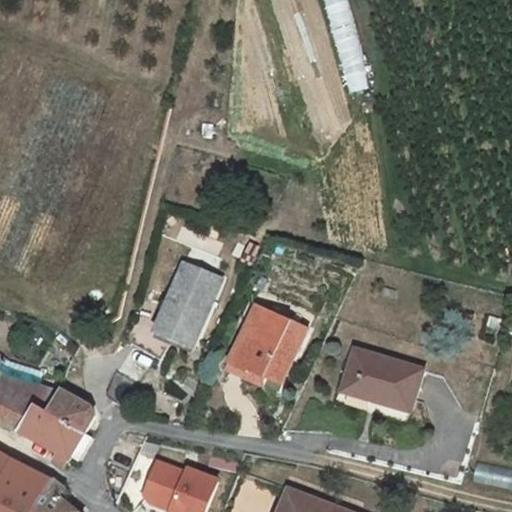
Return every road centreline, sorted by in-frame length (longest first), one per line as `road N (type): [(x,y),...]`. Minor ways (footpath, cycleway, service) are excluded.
road 1 (residential): [(112,509),(93,492),(86,471),(119,422),(306,460)]
road 2 (track): [(306,460),(511,510)]
